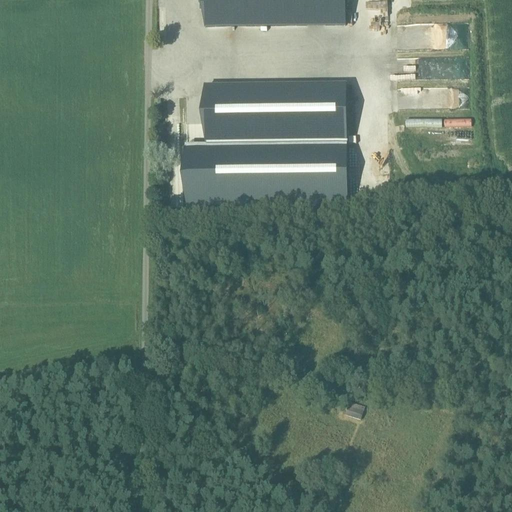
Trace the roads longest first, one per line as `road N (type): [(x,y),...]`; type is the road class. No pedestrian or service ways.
road 1 (unclassified): [(139,511),(149,0)]
road 2 (track): [(142,358),(0,382)]
